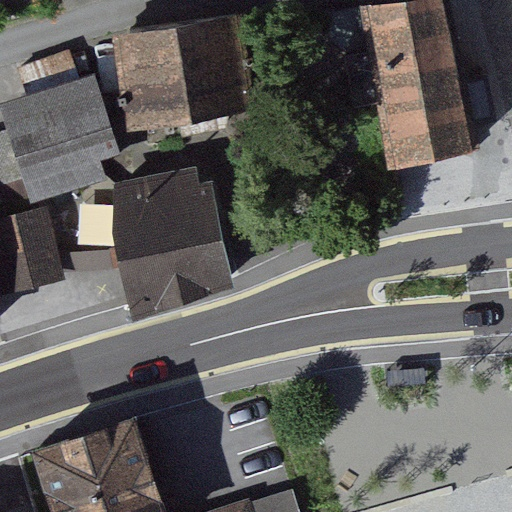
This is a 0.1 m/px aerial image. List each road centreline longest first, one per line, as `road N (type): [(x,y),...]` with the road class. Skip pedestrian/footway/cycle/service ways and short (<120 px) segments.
road 1 (primary): [(0,405),(358,297),(511,282)]
road 2 (residential): [(183,0),(0,55)]
